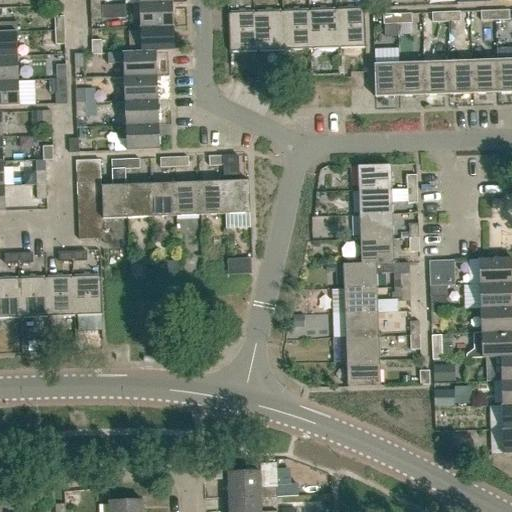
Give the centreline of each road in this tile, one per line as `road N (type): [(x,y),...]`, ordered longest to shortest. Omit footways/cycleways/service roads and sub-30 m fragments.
road 1 (tertiary): [(491,511),(334,432),(241,398)]
road 2 (residential): [(241,398),(302,149)]
road 3 (tertiary): [(241,398),(168,385),(0,389)]
road 4 (residential): [(302,149),(511,140)]
road 5 (residential): [(302,149),(205,99),(202,0)]
road 6 (residential): [(0,484),(166,470),(189,489)]
